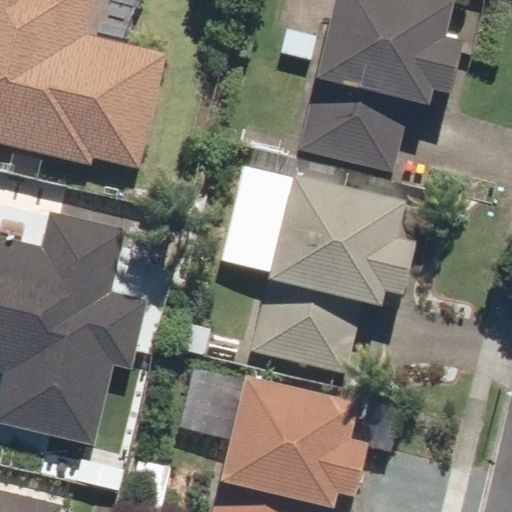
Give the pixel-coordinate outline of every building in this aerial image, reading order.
[(0,0),(0,158),(3,159),(7,141),(102,162),(103,155),(152,165),(178,46),(96,29),(102,0),(0,0)] [(340,0),(308,147),(404,169),(421,91),(450,98),(454,79),(474,84),(486,32),(465,28),(471,0),(340,0)] [(303,165),(262,349),(357,370),(374,294),(399,300),(404,279),(425,284),(437,232),(415,227),(423,191),(303,165)] [(0,367),(14,371),(2,419),(106,444),(126,361),(142,364),(159,295),(123,287),(138,224),(56,204),(47,242),(0,230),(0,367)] [(229,466),(218,511),(322,511),(325,501),(372,511),(391,430),(370,425),(378,390),(262,363),(238,467),(229,466)] [(169,511),(172,474),(134,471),(130,511),(169,511)] [(0,511),(69,511),(72,501),(0,483),(0,511)]
